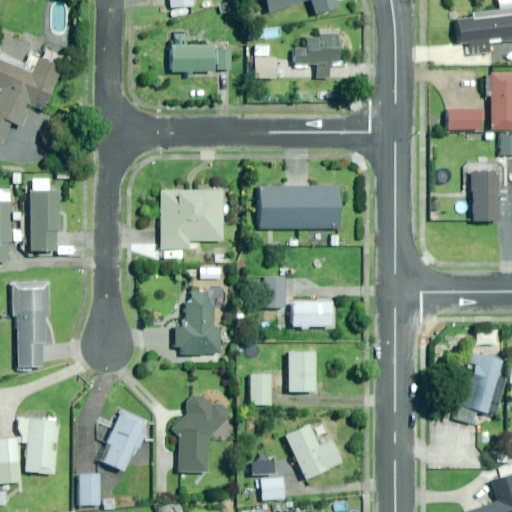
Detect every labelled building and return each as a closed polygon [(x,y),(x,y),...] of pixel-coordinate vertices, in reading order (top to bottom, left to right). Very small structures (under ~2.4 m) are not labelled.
[(262,0),(266,12),(304,0),(308,0),(313,14),(336,7),(333,0),(262,0)] [(511,40),(511,9),(471,13),(471,18),(453,20),(456,44),(466,43),(467,55),(488,53),(486,40),(499,38),(499,42),(511,40)] [(0,144),(0,145),(10,123),(20,127),(27,110),(22,108),(25,102),(42,110),(60,67),(29,53),(33,44),(0,29),(0,144)] [(335,63),(335,35),(304,35),(304,49),(291,49),(291,65),(314,65),(314,79),(327,79),(327,63),(335,63)] [(212,46),(169,45),(169,72),(185,72),(185,77),(190,77),(190,72),(212,72),(212,70),(229,70),(229,49),(212,49),(212,46)] [(267,57),(267,46),(253,45),(253,78),(273,78),(273,58),(267,57)] [(511,72),(489,73),(489,130),(511,129),(511,72)] [(481,130),(481,110),(445,110),(445,130),(481,130)] [(511,135),(499,134),(498,155),(511,155),(511,135)] [(494,222),(496,173),(468,172),(467,188),(470,189),(469,221),(494,222)] [(48,180),(31,180),(31,192),(28,192),(28,251),(53,251),(53,230),(62,230),(62,215),(55,215),(55,192),(48,192),(48,180)] [(338,229),(338,187),(257,187),(257,229),(338,229)] [(220,241),(221,192),(158,192),(158,249),(186,249),(186,241),(220,241)] [(218,267),(199,268),(199,279),(218,279),(218,267)] [(282,309),(283,278),(263,278),(262,308),(282,309)] [(46,318),(46,282),(10,282),(10,316),(15,316),(15,367),(39,367),(39,345),(42,345),(42,318),(46,318)] [(210,292),(188,293),(189,303),(182,303),(183,328),(171,328),(172,356),(217,354),(216,327),(211,327),(210,292)] [(330,326),(330,302),(289,302),(289,326),(330,326)] [(493,345),(494,333),(475,332),(474,344),(493,345)] [(500,361),(471,352),(467,363),(474,365),(469,381),(465,380),(453,419),(469,425),(474,410),(485,414),(489,401),(496,404),(499,393),(491,391),(500,361)] [(312,392),(312,353),(285,353),(285,392),(312,392)] [(269,405),(269,375),(249,375),(249,405),(269,405)] [(206,399),(184,398),(184,418),(177,417),(175,472),(204,473),(206,438),(214,439),(215,428),(222,428),(223,405),(206,404),(206,399)] [(143,422),(119,412),(98,461),(122,471),(143,422)] [(53,474),(56,421),(27,419),(24,472),(53,474)] [(316,447),(305,425),(283,436),(303,480),(338,463),(328,441),(316,447)] [(15,435),(0,437),(0,464),(19,462),(15,435)] [(511,454),(511,435),(488,438),(490,457),(511,454)] [(511,511),(511,473),(488,481),(495,501),(463,511),(511,511)] [(99,505),(99,475),(78,475),(78,505),(99,505)] [(283,499),(281,478),(258,480),(260,501),(283,499)]
